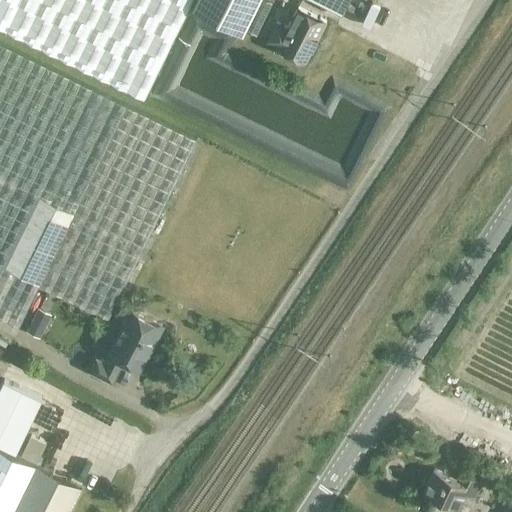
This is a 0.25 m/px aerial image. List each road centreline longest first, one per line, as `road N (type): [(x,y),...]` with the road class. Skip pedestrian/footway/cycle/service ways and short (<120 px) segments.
road 1 (unclassified): [(122,511),(170,439),(212,409),(490,0)]
road 2 (unclassified): [(394,389),(511,209)]
road 3 (residential): [(511,447),(394,389)]
